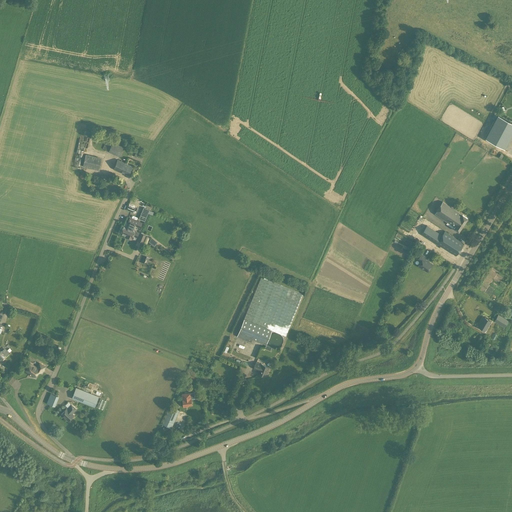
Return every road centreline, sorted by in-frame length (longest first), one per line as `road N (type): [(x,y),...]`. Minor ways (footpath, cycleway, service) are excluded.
road 1 (tertiary): [(76,461),(127,469),(178,462),(279,422),(341,386),(418,368)]
road 2 (residential): [(131,182),(37,410),(47,433),(76,461)]
road 3 (tertiary): [(418,368),(441,302),(511,185)]
